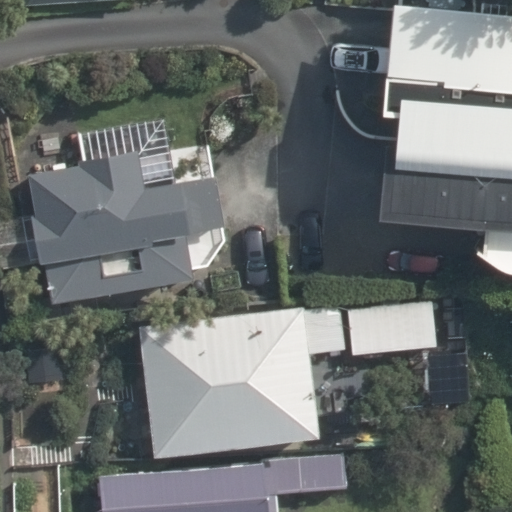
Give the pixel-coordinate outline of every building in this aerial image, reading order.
[(511,265),(511,16),(389,11),(385,102),(401,103),(399,154),(383,154),(380,206),(481,211),(479,249),(511,265)] [(47,260),(52,294),(198,272),(192,230),(225,226),(212,140),(169,146),(164,118),(51,135),(28,160),(36,211),(0,216),(0,234),(5,266),(47,260)] [(354,351),(437,342),(433,299),(350,307),(354,351)] [(141,323),(156,454),(321,434),(311,351),(345,347),(340,304),(305,308),(305,304),(141,323)] [(354,472),(387,472),(387,451),(355,450),(354,472)] [(270,511),(271,511),(280,510),(278,490),(347,484),(344,453),(99,473),(101,511),(270,511)]
